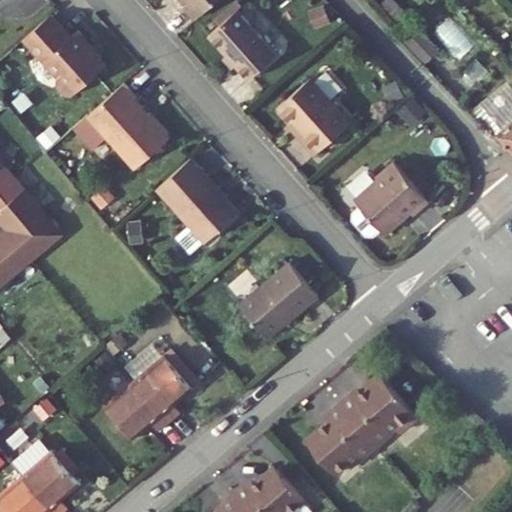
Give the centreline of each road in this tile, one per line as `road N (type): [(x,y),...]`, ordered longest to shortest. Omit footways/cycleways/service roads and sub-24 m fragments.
road 1 (residential): [(388,299),(118,0)]
road 2 (residential): [(137,511),(388,299)]
road 3 (residential): [(388,299),(511,191)]
